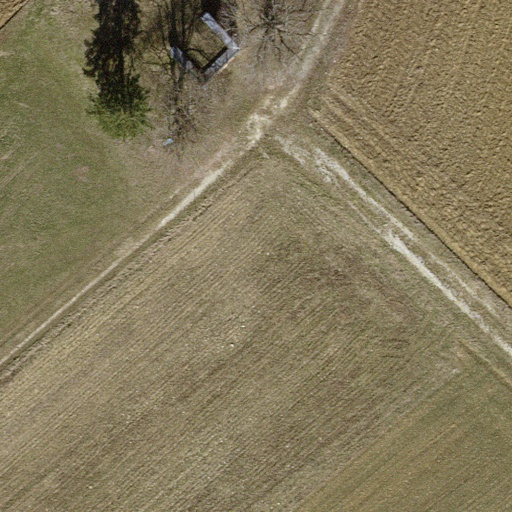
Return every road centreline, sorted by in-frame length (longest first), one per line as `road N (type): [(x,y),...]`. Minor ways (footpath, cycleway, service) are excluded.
road 1 (track): [(345,0),(308,85),(0,364)]
road 2 (track): [(511,335),(278,111)]
